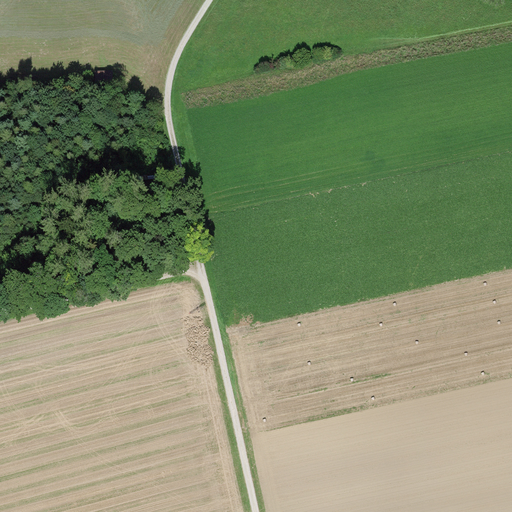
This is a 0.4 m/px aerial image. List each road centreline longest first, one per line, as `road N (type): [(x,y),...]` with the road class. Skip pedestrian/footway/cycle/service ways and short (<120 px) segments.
road 1 (track): [(0,312),(203,271),(168,91),(211,0)]
road 2 (track): [(257,511),(203,271)]
road 3 (track): [(0,208),(181,174)]
